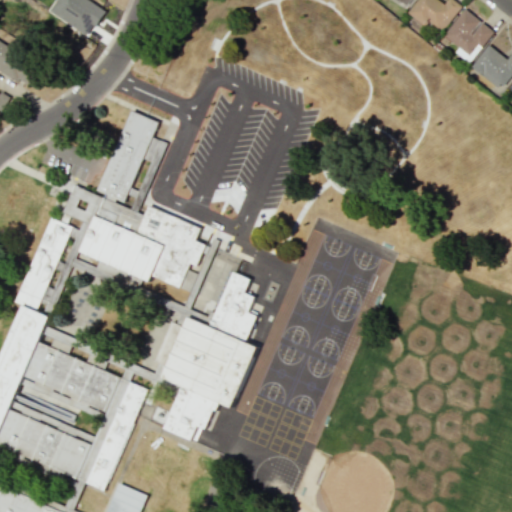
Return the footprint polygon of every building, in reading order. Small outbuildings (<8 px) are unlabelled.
[(105,10),(89,0),(56,0),(49,11),(88,36),(105,10)] [(394,0),(404,8),(411,0),(394,0)] [(443,31),(461,5),(452,0),(446,0),(445,3),(440,0),(416,0),(408,14),(425,25),(428,20),(443,31)] [(459,47),(455,52),(469,63),(493,32),(465,9),(443,35),(459,47)] [(0,68),(23,82),(30,85),(39,71),(24,62),(29,53),(9,42),(7,45),(0,40),(0,68)] [(511,75),(511,52),(507,59),(489,44),(471,66),(500,90),(511,75)] [(0,111),(1,112),(9,97),(0,91),(0,111)] [(191,291),(197,272),(195,271),(204,244),(195,241),(201,225),(144,206),(142,210),(127,205),(131,192),(132,192),(156,120),(128,110),(100,192),(104,193),(98,211),(96,210),(80,255),(151,279),(152,277),(191,291)] [(0,351),(0,511),(77,511),(73,510),(83,483),(107,491),(146,386),(67,357),(71,345),(58,340),(61,332),(46,327),(50,316),(39,312),(71,225),(48,217),(17,303),(18,303),(0,351)] [(187,316),(163,378),(181,385),(163,429),(191,440),(196,425),(206,429),(216,401),(233,408),(256,346),(246,342),(257,313),(249,310),(254,296),(245,293),(250,278),(231,271),(211,325),(187,316)] [(43,312),(50,315),(59,293),(47,288),(41,302),(47,305),(43,312)] [(106,511),(107,511),(139,511),(147,495),(118,483),(106,511)]
